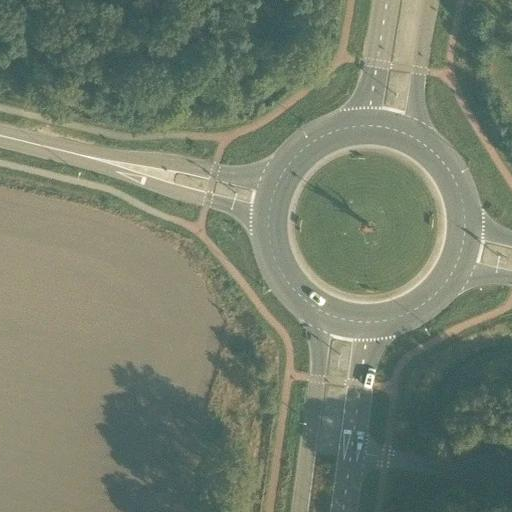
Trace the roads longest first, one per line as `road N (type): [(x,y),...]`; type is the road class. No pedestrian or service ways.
road 1 (tertiary): [(31,142),(270,222)]
road 2 (tertiary): [(279,182),(31,142)]
road 3 (secondary): [(320,307),(301,511)]
road 4 (secondary): [(342,511),(370,318)]
road 5 (secondary): [(413,138),(430,0)]
road 6 (secondary): [(387,0),(360,126)]
